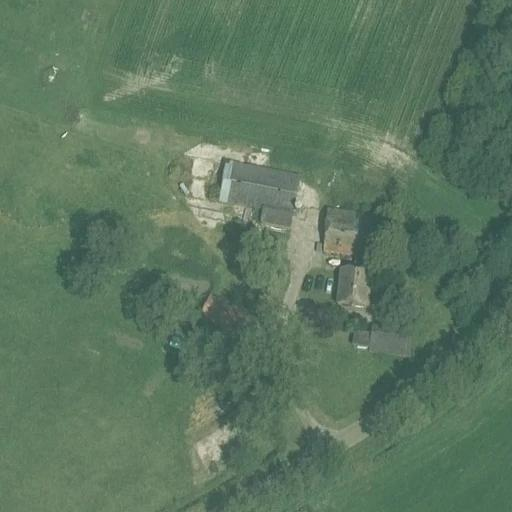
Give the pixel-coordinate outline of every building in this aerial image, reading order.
[(292,216),(299,178),(226,163),(219,201),(264,210),(261,223),(289,228),(291,216),(292,216)] [(375,215),(327,211),(323,252),(356,255),(369,257),(371,257),(375,215)] [(341,271),(338,305),(369,308),(369,306),(386,308),(387,291),(370,290),(372,274),(368,273),(369,257),(356,255),(355,272),(341,271)] [(249,340),(255,323),(213,308),(207,325),(249,340)] [(410,358),(413,331),(372,325),(368,353),(410,358)]
